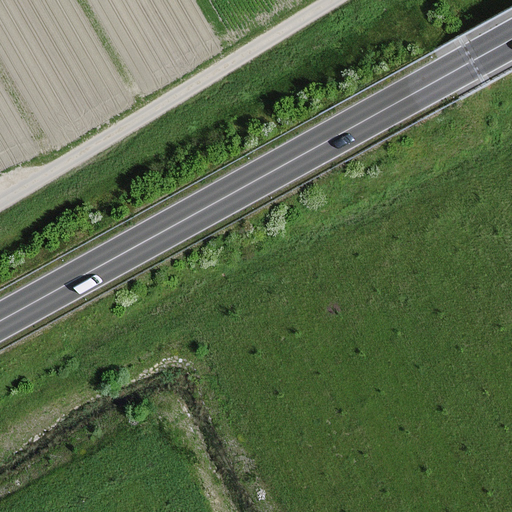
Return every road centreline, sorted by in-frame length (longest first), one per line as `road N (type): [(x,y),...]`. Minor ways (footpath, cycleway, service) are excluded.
road 1 (secondary): [(0,321),(511,40)]
road 2 (track): [(334,0),(0,203)]
